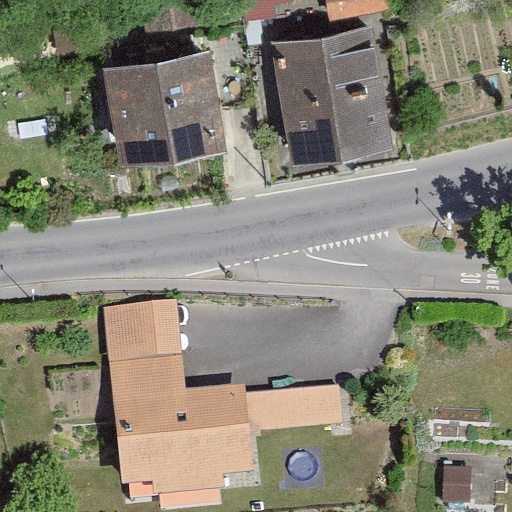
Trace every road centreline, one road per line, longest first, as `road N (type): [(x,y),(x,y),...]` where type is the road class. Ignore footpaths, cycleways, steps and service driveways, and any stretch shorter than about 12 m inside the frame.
road 1 (secondary): [(264,228),(0,256)]
road 2 (residential): [(264,228),(328,263),(511,276)]
road 3 (secondary): [(511,172),(264,228)]
